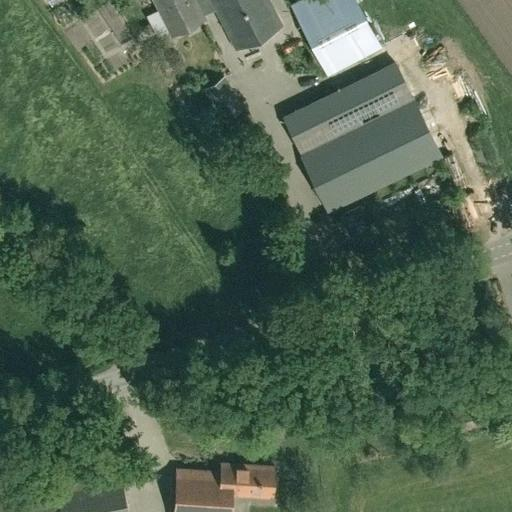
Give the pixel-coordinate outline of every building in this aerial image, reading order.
[(155,0),(172,33),(203,18),(200,11),(214,4),(236,47),(280,25),(267,0),(155,0)] [(328,74),(380,46),(356,0),(301,0),(292,5),(328,74)] [(283,117),(329,209),(440,154),(395,62),(283,117)] [(228,117),(242,107),(223,76),(208,85),(228,117)] [(231,418),(254,411),(249,395),(226,402),(231,418)] [(489,395),(451,408),(459,434),(497,421),(489,397),(489,395)] [(61,511),(128,511),(117,456),(53,468),(61,511)] [(231,462),(230,471),(177,468),(174,511),(230,511),(231,491),(273,494),(275,465),(231,462)] [(0,511),(53,511),(47,478),(0,487),(0,511)]
